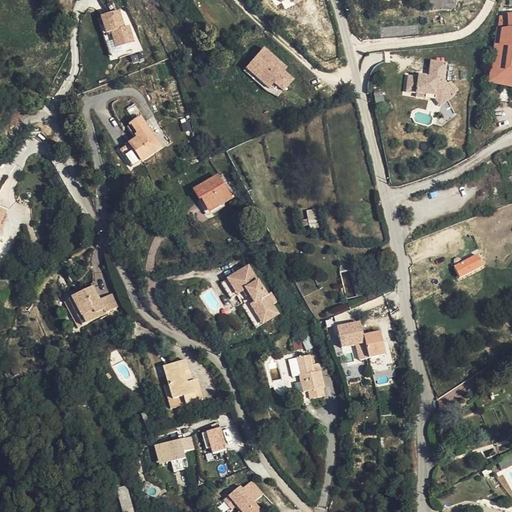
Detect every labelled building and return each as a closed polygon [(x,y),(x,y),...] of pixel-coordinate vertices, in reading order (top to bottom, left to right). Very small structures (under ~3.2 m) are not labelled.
[(293,24),(306,15),(296,0),(282,10),(293,24)] [(495,77),(511,78),(511,10),(505,10),(503,24),(499,24),(495,77)] [(90,26),(93,34),(96,42),(101,40),(107,56),(125,49),(118,33),(113,35),(106,19),(90,26)] [(96,42),(93,34),(89,36),(99,60),(107,56),(101,40),(96,42)] [(280,70),(278,67),(258,50),(240,70),(251,79),(272,98),(286,81),(277,73),(280,70)] [(425,71),(421,85),(420,87),(410,85),(410,86),(400,84),(397,98),(406,101),(433,106),(436,112),(444,107),(443,104),(438,95),(435,91),(440,75),(425,71)] [(442,92),(438,95),(443,104),(447,101),(442,92)] [(433,106),(406,101),(405,105),(425,110),(428,117),(436,112),(433,106)] [(132,144),(127,148),(112,161),(125,177),(152,155),(130,128),(123,133),(132,144)] [(118,137),(127,148),(132,144),(123,133),(118,137)] [(212,225),(227,210),(207,192),(190,209),(197,217),(200,214),(212,225)] [(453,263),(458,277),(485,266),(479,252),(453,263)] [(459,294),(484,282),(479,271),(454,283),(459,294)] [(384,288),(385,284),(388,281),(386,276),(383,278),(376,274),(374,274),(371,274),(366,276),(362,281),(362,285),(362,288),(363,291),(367,294),(371,296),(374,296),(377,296),(380,294),(384,288)] [(234,282),(226,287),(235,302),(238,301),(246,315),(242,317),(248,326),(251,324),(257,334),(270,326),(264,316),(268,313),(263,304),(259,307),(244,283),(237,287),(234,282)] [(226,287),(220,290),(229,306),(235,302),(226,287)] [(229,306),(220,290),(208,297),(217,313),(229,306)] [(68,304),(62,307),(75,332),(112,313),(106,300),(93,306),(87,294),(68,304)] [(254,336),(257,334),(251,324),(248,326),(254,336)] [(358,330),(335,336),(339,356),(354,352),(358,368),(366,366),(361,344),(358,330)] [(378,340),(361,344),(366,366),(383,362),(378,340)] [(306,399),(320,395),(316,379),(311,381),(306,363),(283,370),(288,387),(295,385),(300,401),(306,399)] [(181,376),(185,375),(183,365),(159,369),(163,391),(159,392),(164,414),(197,406),(193,386),(188,387),(183,388),(181,376)] [(322,404),(320,395),(306,399),(308,408),(322,404)] [(212,433),(192,442),(199,459),(213,453),(211,448),(217,446),(212,433)] [(181,443),(140,457),(144,469),(150,466),(153,473),(158,472),(160,479),(165,477),(168,486),(182,481),(174,459),(186,455),(181,443)] [(150,466),(144,469),(146,476),(153,473),(150,466)] [(134,511),(127,485),(116,488),(122,511),(134,511)] [(245,485),(239,491),(251,503),(257,498),(245,485)] [(253,511),(248,506),(236,493),(234,491),(218,506),(223,511),(228,511),(230,510),(231,511),(253,511)] [(248,506),(251,503),(239,491),(236,493),(248,506)]
